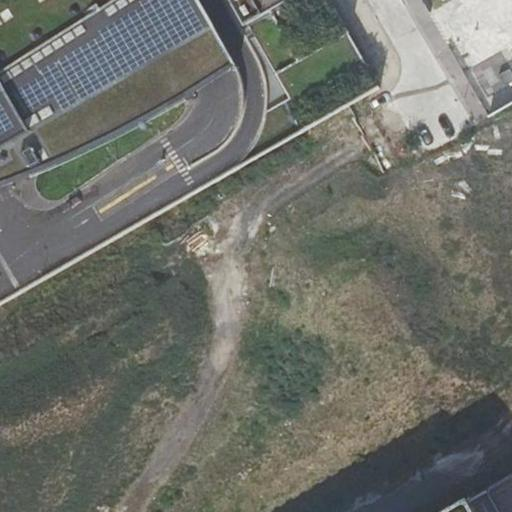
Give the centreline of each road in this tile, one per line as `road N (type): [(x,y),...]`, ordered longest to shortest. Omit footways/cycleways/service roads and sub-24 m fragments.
road 1 (residential): [(130,511),(211,388),(228,319),(227,282),(207,240),(444,93)]
road 2 (residential): [(374,511),(511,432)]
